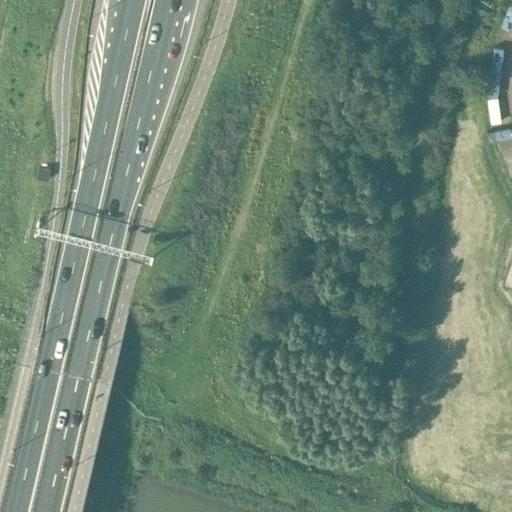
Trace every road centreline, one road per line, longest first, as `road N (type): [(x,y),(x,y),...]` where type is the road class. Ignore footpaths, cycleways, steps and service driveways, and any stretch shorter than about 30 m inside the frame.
road 1 (track): [(437,0),(371,441),(350,481),(172,390)]
road 2 (track): [(0,429),(48,459),(109,455),(172,390),(349,262),(385,226),(410,183)]
road 3 (motorway): [(46,511),(169,0)]
road 4 (motorway): [(133,0),(17,511)]
